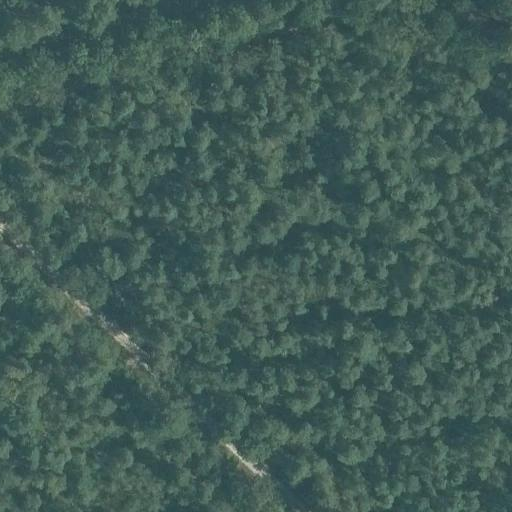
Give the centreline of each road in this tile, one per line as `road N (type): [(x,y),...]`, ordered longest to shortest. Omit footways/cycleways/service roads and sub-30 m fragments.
road 1 (track): [(314,511),(0,226)]
road 2 (tertiary): [(0,51),(210,0)]
